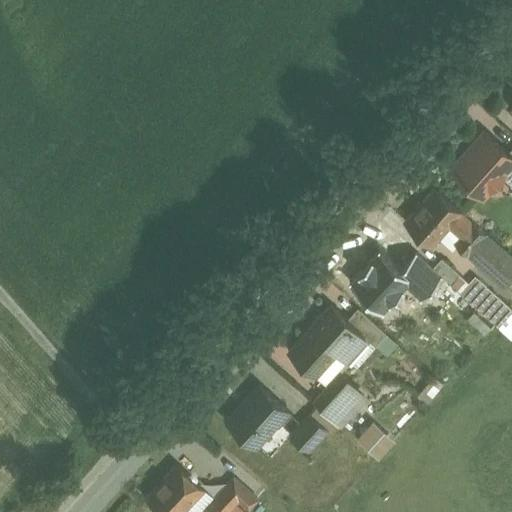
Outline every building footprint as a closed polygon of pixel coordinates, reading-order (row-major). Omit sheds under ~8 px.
[(511,155),(508,152),(486,132),(478,141),(478,143),(471,150),(469,150),(454,167),(483,194),(491,186),(504,185),(503,172),(511,162),(511,155)] [(461,210),(436,187),(406,220),(432,243),(439,235),(461,211),(461,210)] [(439,235),(454,248),(458,244),(469,254),(487,233),(473,221),(461,211),(439,235)] [(511,255),(487,233),(469,254),(505,285),(511,277),(511,255)] [(417,269),(387,242),(375,255),(375,256),(359,275),(385,298),(398,283),(419,301),(425,294),(416,286),(425,276),(417,269)] [(458,271),(442,258),(435,266),(450,280),(458,271)] [(426,259),(417,269),(425,276),(435,266),(426,259)] [(425,276),(416,286),(425,294),(431,300),(433,298),(450,280),(435,266),(425,276)] [(484,296),(458,271),(450,280),(459,289),(472,300),(499,325),(511,310),(511,307),(491,289),(484,296)] [(450,280),(433,298),(443,307),(450,299),(459,289),(450,280)] [(459,289),(450,299),(462,311),(472,300),(459,289)] [(344,343),(317,319),(290,350),(316,374),(344,343)] [(365,395),(339,372),(323,391),(348,414),(365,395)] [(440,375),(425,394),(434,401),(449,382),(440,375)] [(291,411),(260,384),(228,419),(257,446),(277,424),(278,425),(291,411)] [(348,414),(323,391),(314,400),(319,404),(340,423),(348,414)] [(340,423),(319,404),(311,413),(328,428),(333,433),(341,424),(340,423)] [(328,428),(311,413),(302,423),(319,438),(328,428)] [(381,419),(364,438),(387,458),(404,439),(381,419)] [(319,438),(302,423),(292,435),(309,450),(319,438)] [(204,489),(178,465),(176,467),(175,466),(164,478),(165,479),(147,498),(163,511),(182,511),(183,511),(191,502),(204,489)] [(259,500),(235,478),(226,488),(239,500),(250,510),(259,500)] [(239,500),(226,488),(216,500),(204,489),(191,502),(201,511),(227,511),(236,504),(239,500)]
